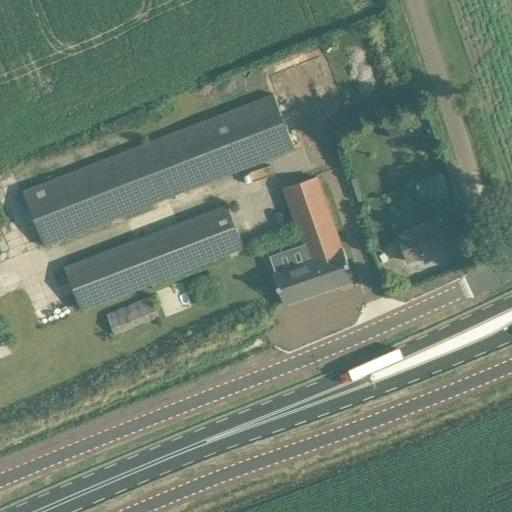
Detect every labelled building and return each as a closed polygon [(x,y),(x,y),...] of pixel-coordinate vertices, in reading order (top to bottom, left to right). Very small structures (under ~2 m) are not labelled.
[(22,190),(44,246),(294,150),(273,92),(22,190)] [(383,103),(360,112),(363,121),(386,112),(383,103)] [(425,176),(430,198),(447,195),(442,173),(425,176)] [(283,187),(308,259),(343,247),(317,175),(283,187)] [(226,202),(64,265),(82,310),(243,247),(226,202)] [(438,222),(399,236),(408,261),(447,247),(438,222)] [(308,259),(273,271),(278,284),(284,303),(354,279),(347,260),(343,247),(308,259)] [(107,314),(115,334),(159,316),(151,297),(107,314)]
